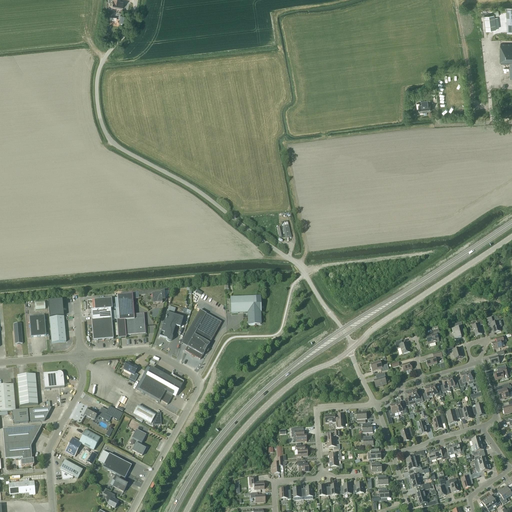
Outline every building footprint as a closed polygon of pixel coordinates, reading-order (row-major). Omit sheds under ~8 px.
[(109,0),(112,0),(111,7),(117,8),(117,9),(121,9),(123,2),(119,1),(119,0),(109,0)] [(496,29),(494,15),(485,16),(486,30),(496,29)] [(511,44),(500,44),(500,64),(510,64),(510,79),(511,78),(511,44)] [(431,111),(429,94),(428,91),(417,92),(418,98),(421,98),(421,103),(422,103),(422,105),(419,105),(418,103),(416,103),(417,108),(419,108),(419,112),(423,112),(424,114),(424,115),(426,115),(427,114),(427,111),(431,111)] [(291,238),(288,225),(282,227),(285,239),(291,238)] [(153,304),(162,303),(162,298),(165,298),(164,291),(161,291),(161,294),(152,294),(153,304)] [(130,295),(117,296),(119,321),(117,321),(118,339),(126,338),(126,336),(145,334),(144,314),(134,315),(132,299),(138,298),(139,292),(130,293),(130,295)] [(248,325),(260,325),(260,313),(260,298),(231,299),(231,314),(248,313),(248,325)] [(88,311),(90,311),(91,321),(101,320),(111,319),(110,309),(112,309),(111,299),(87,301),(87,303),(86,304),(86,305),(86,306),(86,307),(87,308),(87,309),(88,310),(88,311)] [(48,301),(49,309),(63,308),(62,300),(48,301)] [(45,301),(35,302),(35,310),(45,310),(45,301)] [(63,316),(63,308),(49,309),(49,317),(63,316)] [(189,345),(185,351),(200,360),(202,356),(203,356),(204,353),(205,351),(205,352),(207,349),(206,349),(207,347),(208,347),(209,345),(209,344),(219,327),(219,328),(221,323),(201,311),(200,311),(182,341),(189,345)] [(159,337),(167,340),(167,341),(168,341),(169,342),(170,342),(171,341),(172,341),(172,340),(172,339),(172,338),(172,337),(175,327),(180,328),(183,319),(167,314),(159,337)] [(46,336),(44,316),(29,318),(31,338),(46,336)] [(65,330),(63,317),(49,318),(50,331),(65,330)] [(494,334),(501,332),(499,327),(500,327),(501,326),(502,325),(500,321),(500,320),(498,320),(497,320),(498,322),(493,323),(491,317),(486,319),(488,326),(492,325),(494,334)] [(479,326),(483,325),(481,318),(475,319),(477,325),(472,326),(475,336),(482,335),(479,326)] [(103,340),(113,339),(111,319),(101,320),(103,340)] [(103,340),(101,320),(91,321),(93,341),(103,340)] [(459,331),(463,330),(461,323),(455,325),(456,329),(452,330),(455,340),(461,338),(459,331)] [(22,344),(21,324),(14,325),(15,345),(22,344)] [(50,331),(52,343),(66,342),(65,330),(50,331)] [(439,342),(438,336),(440,336),(439,330),(433,332),(434,334),(426,336),(428,345),(439,342)] [(503,340),(506,340),(505,336),(495,339),(496,342),(492,343),(494,350),(502,348),(501,344),(504,343),(503,340)] [(400,348),(402,355),(410,353),(408,347),(409,347),(408,343),(402,345),(401,341),(395,343),(396,349),(400,348)] [(455,359),(462,357),(461,352),(460,349),(454,350),(453,347),(447,349),(448,352),(453,351),(455,359)] [(436,360),(440,359),(442,358),(441,352),(433,355),(434,358),(426,360),(428,367),(437,364),(436,360)] [(491,366),(499,363),(497,356),(489,359),(491,366)] [(381,372),(389,370),(387,365),(382,366),(380,362),(370,365),(372,371),(380,369),(381,372)] [(135,374),(137,368),(127,363),(123,370),(131,374),(129,379),(135,382),(138,376),(135,374)] [(404,372),(406,371),(407,374),(408,374),(411,373),(412,372),(411,370),(412,370),(410,363),(402,365),(404,372)] [(495,381),(504,378),(504,380),(507,379),(508,378),(506,369),(505,366),(498,368),(499,373),(493,374),(495,381)] [(176,396),(184,382),(171,375),(169,379),(150,369),(138,390),(160,402),(160,401),(167,405),(173,395),(176,396)] [(465,374),(468,383),(471,382),(472,385),(475,384),(477,383),(475,376),(472,377),(471,372),(465,374)] [(44,390),(64,388),(63,377),(63,376),(63,375),(62,374),(61,373),(60,373),(59,373),(58,373),(57,373),(43,375),(44,390)] [(385,374),(376,376),(377,380),(375,381),(376,387),(386,384),(385,378),(386,378),(385,374)] [(465,383),(468,383),(465,374),(460,375),(462,380),(458,381),(460,388),(465,387),(465,383)] [(17,377),(20,407),(38,405),(35,375),(17,377)] [(450,388),(453,387),(454,390),(459,388),(457,382),(454,383),(452,377),(447,379),(450,388)] [(442,393),(447,392),(451,393),(450,388),(447,379),(442,380),(443,386),(440,386),(442,393)] [(508,394),(511,393),(509,384),(502,386),(503,390),(498,391),(501,403),(501,401),(504,400),(504,399),(509,398),(508,394)] [(0,411),(15,410),(13,385),(0,386),(0,411)] [(430,387),(432,396),(435,395),(437,398),(441,396),(439,390),(436,391),(435,386),(430,387)] [(429,397),(432,396),(430,387),(424,389),(426,394),(423,395),(425,401),(429,400),(429,397)] [(411,392),(414,401),(417,401),(418,403),(423,402),(421,395),(418,396),(417,391),(411,392)] [(411,402),(414,401),(411,392),(406,394),(408,399),(405,400),(406,407),(411,405),(411,402)] [(511,400),(508,402),(509,406),(502,408),(504,415),(511,413),(511,400)] [(395,404),(398,413),(400,412),(402,415),(407,414),(405,407),(402,408),(400,403),(395,404)] [(395,414),(398,413),(395,404),(390,406),(391,411),(388,412),(390,418),(395,417),(395,414)] [(478,416),(485,415),(482,405),(476,406),(475,405),(472,406),(474,415),(478,414),(478,416)] [(138,406),(133,415),(150,424),(150,425),(153,425),(152,426),(152,427),(152,429),(152,430),(152,429),(153,427),(153,426),(153,425),(160,425),(159,415),(157,415),(158,415),(160,412),(159,412),(158,415),(156,417),(155,416),(138,406)] [(86,413),(85,415),(88,417),(90,419),(91,418),(95,420),(97,416),(109,423),(111,417),(119,421),(123,414),(109,407),(107,411),(101,408),(98,414),(88,409),(87,411),(87,410),(85,413),(86,413)] [(465,420),(471,418),(469,408),(463,410),(462,409),(459,410),(461,419),(465,418),(465,420)] [(44,422),(51,409),(29,411),(30,423),(44,422)] [(456,420),(460,419),(458,410),(454,411),(447,413),(450,424),(457,422),(456,420)] [(28,423),(27,411),(13,412),(14,424),(28,423)] [(365,420),(367,420),(366,413),(356,414),(357,420),(357,424),(365,423),(365,420)] [(336,429),(344,428),(343,415),(340,415),(340,414),(338,414),(338,415),(337,416),(338,416),(335,417),(335,416),(325,416),(326,424),(335,423),(336,429)] [(435,431),(442,429),(441,423),(444,422),(443,415),(436,417),(437,419),(432,421),(435,431)] [(425,426),(429,425),(427,418),(420,420),(421,424),(417,425),(420,435),(427,433),(425,426)] [(363,434),(373,433),(372,427),(371,427),(370,424),(362,424),(363,434)] [(41,427),(2,430),(5,460),(22,458),(31,458),(30,447),(42,426),(42,425),(41,427)] [(409,438),(413,437),(410,428),(406,429),(407,430),(400,432),(403,442),(410,440),(409,438)] [(135,444),(132,451),(142,456),(145,450),(139,446),(140,444),(141,444),(146,435),(136,430),(131,439),(137,442),(136,445),(135,444)] [(81,444),(93,450),(100,439),(85,431),(79,443),(72,439),(65,452),(74,457),(81,444)] [(296,442),(306,442),(306,435),(303,435),(303,432),(294,432),(295,436),(296,436),(296,442)] [(326,436),(327,442),(336,441),(336,437),(339,437),(338,432),(332,433),(333,436),(326,436)] [(471,441),(473,447),(481,444),(480,442),(481,441),(480,439),(479,438),(475,439),(474,436),(468,438),(469,441),(470,442),(471,441)] [(364,448),(374,447),(373,440),(371,441),(371,437),(360,438),(361,442),(363,441),(364,448)] [(336,441),(327,442),(327,448),(334,448),(334,451),(340,450),(339,445),(336,445),(336,441)] [(452,446),(454,455),(459,453),(460,455),(461,455),(464,454),(463,448),(460,449),(458,445),(457,444),(455,445),(454,446),(452,446)] [(481,444),(473,447),(474,452),(473,452),(472,453),(473,456),(479,455),(478,452),(483,451),(483,450),(483,449),(483,447),(482,446),(481,444)] [(297,457),(307,456),(307,450),(304,450),(304,446),(295,447),(296,451),(297,451),(297,457)] [(447,453),(444,454),(446,459),(449,458),(450,458),(449,456),(454,455),(452,446),(450,447),(449,447),(446,447),(446,448),(447,453)] [(436,451),(434,452),(436,460),(441,458),(442,460),(443,460),(446,459),(444,454),(442,454),(440,450),(439,449),(437,450),(436,451)] [(381,453),(379,453),(379,450),(370,450),(371,453),(368,453),(368,460),(369,460),(371,460),(373,460),(381,459),(381,453)] [(329,456),(329,462),(338,461),(338,457),(341,457),(341,452),(335,453),(335,455),(329,456)] [(431,461),(436,460),(434,452),(432,452),(431,452),(428,453),(429,458),(426,459),(428,465),(431,464),(432,463),(431,461)] [(96,456),(92,454),(87,462),(92,464),(96,456)] [(104,465),(102,468),(115,475),(116,474),(125,479),(131,466),(109,455),(104,465)] [(474,458),(475,462),(474,463),(475,468),(487,464),(486,462),(487,461),(486,459),(485,458),(480,459),(480,457),(474,458)] [(31,458),(22,458),(22,461),(21,461),(18,461),(18,467),(21,467),(34,466),(33,460),(32,460),(31,458)] [(280,474),(279,467),(283,467),(282,459),(277,459),(277,464),(272,464),(273,470),(272,470),(272,474),(280,474)] [(78,479),(82,470),(65,461),(60,470),(61,470),(62,481),(73,479),(72,477),(78,479)] [(329,462),(330,468),(336,467),(336,470),(342,470),(342,465),(339,465),(338,461),(329,462)] [(298,472),(308,472),(308,465),(305,465),(305,462),(296,462),(297,466),(298,466),(298,472)] [(372,473),(382,473),(381,466),(380,466),(380,463),(371,463),(372,473)] [(409,471),(415,469),(416,473),(423,471),(426,470),(426,469),(425,467),(421,469),(420,465),(417,466),(416,463),(407,466),(408,469),(409,471)] [(487,467),(487,464),(475,468),(477,472),(478,473),(479,477),(485,475),(484,472),(489,471),(489,470),(488,467),(487,467)] [(411,483),(420,481),(419,478),(422,477),(421,474),(424,474),(423,471),(416,473),(416,476),(410,478),(410,480),(411,483)] [(469,480),(472,480),(472,479),(474,479),(473,476),(471,477),(470,473),(465,474),(466,478),(461,479),(464,489),(471,487),(469,480)] [(115,475),(112,481),(113,481),(113,480),(116,482),(113,487),(113,488),(113,487),(123,492),(121,495),(122,495),(127,485),(126,485),(126,486),(121,483),(123,479),(124,480),(125,479),(116,474),(115,475)] [(378,486),(388,485),(388,479),(386,479),(386,476),(378,476),(378,486)] [(256,483),(256,477),(249,478),(249,486),(253,486),(254,490),(264,490),(263,483),(256,483)] [(441,488),(437,489),(439,497),(446,495),(444,489),(447,488),(446,482),(444,477),(438,478),(440,484),(441,488)] [(449,481),(446,482),(447,488),(451,487),(453,493),(459,491),(457,483),(456,479),(449,481)] [(23,484),(8,485),(9,495),(29,493),(29,495),(35,495),(34,488),(37,488),(36,484),(29,484),(28,481),(23,482),(23,484)] [(354,494),(364,494),(363,484),(356,484),(356,486),(353,486),(354,494)] [(344,487),(340,487),(341,495),(351,495),(350,485),(344,485),(344,487)] [(325,496),(328,496),(328,488),(325,488),(325,486),(318,487),(319,497),(325,496)] [(328,488),(328,496),(338,495),(337,486),(331,486),(331,488),(328,488)] [(303,490),(303,500),(313,500),(312,487),(305,488),(306,489),(303,490)] [(506,487),(502,490),(508,498),(511,497),(511,499),(511,498),(511,490),(510,492),(506,487)] [(303,500),(303,490),(300,490),(300,488),(293,489),(294,501),(303,500)] [(287,500),(291,500),(290,491),(287,491),(287,489),(280,489),(281,499),(287,499),(287,500)] [(381,499),(389,499),(389,492),(387,492),(387,489),(379,489),(379,497),(372,497),(372,503),(381,503),(381,499)] [(499,500),(503,505),(507,502),(506,500),(508,498),(502,490),(498,493),(501,498),(499,500)] [(115,495),(105,491),(103,494),(107,496),(106,499),(107,503),(108,504),(107,506),(107,507),(110,509),(111,508),(110,508),(111,507),(115,509),(118,502),(113,499),(115,495)] [(255,503),(265,503),(264,496),(257,496),(257,493),(250,494),(245,494),(245,497),(250,496),(250,499),(255,499),(255,503)] [(418,505),(427,503),(426,499),(427,499),(430,499),(429,496),(416,500),(417,503),(418,503),(418,505)] [(496,508),(501,505),(497,499),(495,501),(491,496),(486,499),(492,508),(495,506),(496,508)] [(484,511),(490,511),(494,509),(492,508),(486,499),(482,502),(485,507),(483,509),(484,511)]
